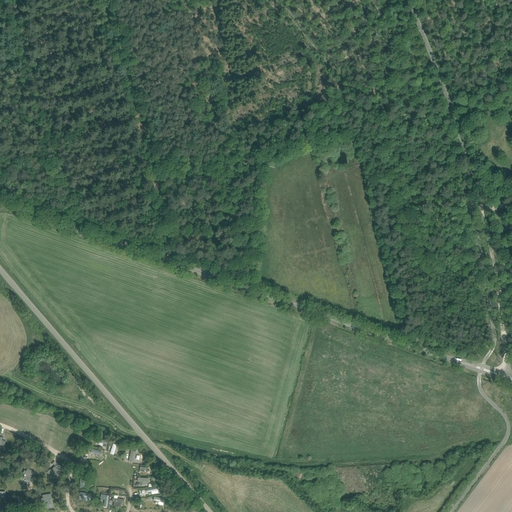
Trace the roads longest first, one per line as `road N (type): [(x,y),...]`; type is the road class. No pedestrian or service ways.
road 1 (tertiary): [(511,379),(0,201)]
road 2 (unclassified): [(208,511),(0,269)]
road 3 (track): [(73,511),(75,467),(0,425)]
